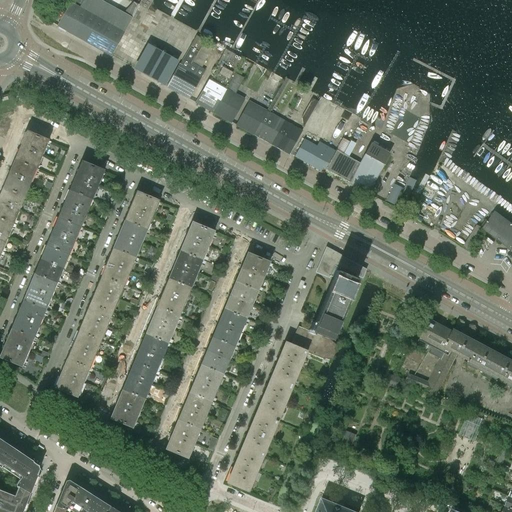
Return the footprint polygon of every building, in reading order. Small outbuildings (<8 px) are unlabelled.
[(85,0),(84,3),(82,2),(83,0),(82,0),(71,0),(70,2),(57,26),(110,55),(123,33),(138,5),(133,2),(122,14),(97,0),(85,0)] [(204,70),(191,62),(204,39),(196,35),(183,58),(180,64),(167,87),(188,98),(204,70)] [(150,45),(136,70),(161,84),(174,59),(150,45)] [(225,89),(234,74),(242,59),(224,49),(208,80),(195,102),(213,112),(225,89)] [(234,94),(243,79),(234,74),(225,89),(213,112),(230,122),(242,99),(234,94)] [(271,144),(284,121),(269,113),(287,82),(284,80),(266,111),(254,134),(271,144)] [(254,134),(266,111),(248,102),(236,125),(254,134)] [(289,154),(301,131),(284,121),(271,144),(289,154)] [(43,155),(49,141),(46,140),(45,140),(46,139),(41,137),(41,138),(26,132),(20,146),(43,155)] [(320,171),(332,149),(319,142),(316,146),(304,139),(294,157),(320,171)] [(37,169),(43,155),(20,146),(15,159),(37,169)] [(367,192),(387,156),(370,146),(360,163),(336,150),(325,169),(367,192)] [(32,183),(37,169),(15,159),(9,173),(32,183)] [(98,186),(104,172),(101,170),(101,169),(97,167),(97,169),(81,162),(75,176),(96,185),(98,186)] [(26,197),(32,183),(9,173),(3,187),(26,197)] [(92,200),(98,186),(96,185),(75,176),(70,190),(92,200)] [(403,188),(395,184),(387,200),(395,204),(403,188)] [(0,202),(20,211),(26,197),(3,187),(0,194),(0,202)] [(87,213),(92,200),(70,190),(64,204),(87,213)] [(153,216),(159,202),(156,201),(156,199),(152,198),(151,199),(136,192),(130,206),(153,216)] [(0,218),(14,225),(20,211),(0,202),(0,218)] [(81,227),(87,213),(64,204),(58,218),(81,227)] [(147,230),(153,216),(130,206),(125,220),(145,229),(147,230)] [(511,223),(495,211),(488,221),(486,220),(481,226),(503,242),(502,244),(507,247),(508,245),(511,248),(511,223)] [(0,234),(8,238),(14,225),(0,218),(0,234)] [(75,241),(81,227),(58,218),(52,232),(75,241)] [(142,244),(147,230),(145,229),(125,220),(119,234),(142,244)] [(209,247),(215,233),(211,231),(211,230),(207,228),(207,229),(192,223),(186,237),(209,247)] [(467,248),(482,227),(476,223),(462,244),(467,248)] [(69,255),(75,241),(52,232),(46,245),(69,255)] [(0,250),(2,252),(8,238),(0,234),(0,250)] [(136,257),(142,244),(119,234),(113,248),(136,257)] [(203,261),(209,247),(186,237),(180,251),(203,261)] [(63,269),(69,255),(46,245),(41,259),(63,269)] [(130,272),(136,257),(113,248),(107,262),(130,272)] [(198,274),(203,261),(180,251),(174,265),(198,274)] [(361,278),(364,270),(340,257),(340,258),(328,252),(327,252),(326,252),(325,252),(325,253),(323,258),(322,259),(323,259),(323,260),(323,261),(324,261),(328,263),(323,273),(329,275),(328,276),(329,277),(329,276),(334,278),(312,332),(311,332),(311,333),(329,341),(354,279),(353,278),(354,275),(361,278)] [(264,277),(270,263),(267,262),(267,261),(263,259),(263,260),(247,254),(241,267),(264,277)] [(58,282),(63,269),(41,259),(35,273),(55,281),(58,282)] [(124,286),(130,272),(107,262),(101,276),(122,284),(124,286)] [(192,288),(198,274),(174,265),(168,278),(192,288)] [(259,291),(264,277),(241,267),(235,282),(259,291)] [(52,297),(58,282),(55,281),(35,273),(29,287),(52,297)] [(119,299),(124,286),(122,284),(101,276),(96,290),(119,299)] [(186,302),(192,288),(168,278),(163,292),(186,302)] [(253,305),(259,291),(235,282),(230,295),(253,305)] [(46,310),(52,297),(29,287),(23,301),(46,310)] [(113,313),(119,299),(96,290),(90,303),(113,313)] [(180,316),(186,302),(163,292),(157,306),(180,316)] [(247,319),(253,305),(230,295),(224,309),(247,319)] [(40,324),(46,310),(23,301),(17,315),(40,324)] [(107,327),(113,313),(90,303),(84,318),(107,327)] [(174,330),(180,316),(157,306),(151,320),(174,330)] [(241,333),(247,319),(224,309),(218,323),(241,333)] [(34,338),(40,324),(17,315),(11,329),(34,338)] [(101,341),(107,327),(84,318),(78,331),(101,341)] [(511,360),(480,344),(452,329),(451,329),(454,331),(453,332),(429,319),(429,320),(426,319),(423,326),(425,327),(419,339),(431,346),(428,352),(440,358),(427,382),(409,374),(406,380),(406,381),(429,391),(435,394),(458,352),(470,359),(469,360),(470,361),(469,364),(511,386),(511,360)] [(169,343),(174,330),(151,320),(145,334),(169,343)] [(236,347),(241,333),(218,323),(212,337),(236,347)] [(336,346),(329,341),(311,333),(305,330),(305,329),(304,329),(304,330),(297,327),(297,328),(296,328),(296,329),(297,329),(294,336),(293,336),(293,337),(290,344),(290,345),(304,351),(322,358),(322,357),(331,358),(336,346)] [(28,352),(34,338),(11,329),(6,342),(28,352)] [(96,355),(101,341),(78,331),(73,345),(96,355)] [(163,358),(169,343),(145,334),(139,348),(163,358)] [(230,361),(236,347),(212,337),(206,351),(230,361)] [(23,366),(28,352),(6,342),(0,355),(0,356),(15,363),(15,364),(19,366),(19,364),(23,366)] [(290,387),(304,351),(290,345),(289,345),(284,343),(270,378),(290,387)] [(90,368),(96,355),(73,345),(67,359),(87,368),(90,368)] [(157,371),(163,358),(139,348),(134,362),(154,370),(157,371)] [(224,374),(230,361),(206,351),(201,365),(221,373),(224,374)] [(84,382),(90,368),(87,368),(67,359),(61,373),(84,382)] [(151,385),(157,371),(154,370),(134,362),(128,375),(151,385)] [(218,388),(224,374),(221,373),(201,365),(195,379),(218,388)] [(396,388),(400,377),(393,375),(388,372),(383,383),(396,388)] [(78,397),(84,382),(61,373),(55,387),(71,393),(70,395),(74,396),(75,395),(78,397)] [(146,399),(151,385),(128,375),(122,389),(146,399)] [(275,421),(290,387),(270,378),(255,413),(275,421)] [(212,402),(218,388),(195,379),(189,392),(212,402)] [(140,413),(146,399),(122,389),(116,403),(140,413)] [(206,416),(212,402),(189,392),(183,407),(206,416)] [(134,427),(140,413),(116,403),(110,417),(126,424),(125,425),(129,427),(130,426),(134,427)] [(201,430),(206,416),(183,407),(178,420),(201,430)] [(470,412),(460,433),(475,440),(484,419),(470,412)] [(261,456),(275,421),(255,413),(241,447),(261,456)] [(195,444),(201,430),(178,420),(172,434),(195,444)] [(349,446),(354,433),(346,430),(341,442),(349,446)] [(189,458),(195,444),(172,434),(166,448),(181,454),(180,455),(185,457),(186,456),(189,458)] [(0,467),(1,466),(13,448),(3,442),(0,447),(0,467)] [(503,445),(497,461),(503,463),(509,448),(503,445)] [(247,490),(261,456),(241,447),(227,482),(247,490)] [(10,473),(22,455),(13,448),(1,466),(10,473)] [(20,479),(32,461),(22,455),(10,473),(19,479),(20,479)] [(29,493),(36,476),(38,469),(37,465),(32,461),(20,479),(19,479),(15,485),(18,486),(29,493)] [(66,508),(79,488),(69,482),(65,483),(56,505),(65,509),(66,508)] [(21,511),(25,503),(29,493),(18,486),(14,496),(17,497),(11,511),(21,511)] [(75,511),(78,511),(90,495),(79,488),(66,508),(71,511),(72,510),(75,511)] [(0,511),(11,511),(17,497),(14,496),(0,490),(0,511)] [(92,511),(100,501),(90,495),(78,511),(92,511)] [(357,511),(322,498),(316,511),(357,511)] [(107,511),(110,508),(100,501),(92,511),(107,511)]
